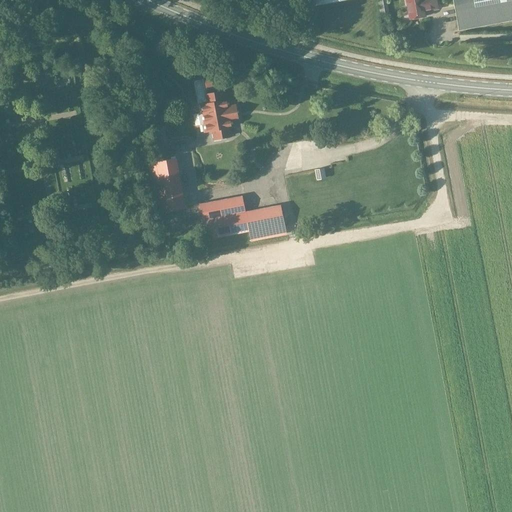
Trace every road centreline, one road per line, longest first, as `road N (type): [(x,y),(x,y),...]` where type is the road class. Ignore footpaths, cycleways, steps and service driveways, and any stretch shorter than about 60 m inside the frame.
road 1 (secondary): [(511,90),(330,64),(146,0)]
road 2 (track): [(197,263),(444,218),(428,112)]
